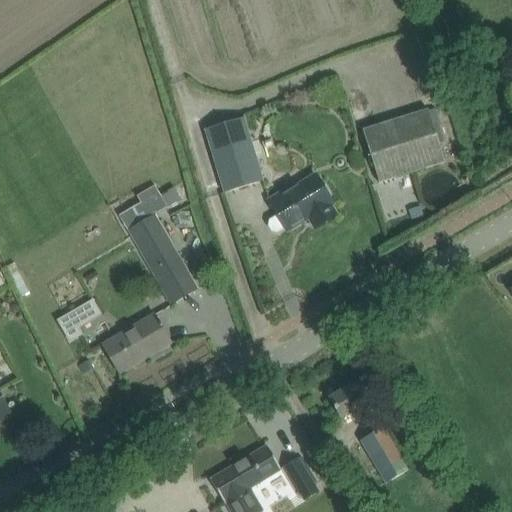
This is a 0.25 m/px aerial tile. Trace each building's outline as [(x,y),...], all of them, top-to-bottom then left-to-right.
[(381,90),(368,95),(372,108),(386,103),(381,90)] [(445,162),(428,111),(363,131),(379,183),(445,162)] [(204,132),(225,194),(265,180),(244,118),(204,132)] [(270,220),(269,226),(272,231),(278,233),(285,228),(287,231),(308,219),(314,229),(337,215),(330,205),(332,204),(322,187),(316,176),(270,203),(278,216),(270,220)] [(167,208),(155,186),(136,197),(140,204),(118,216),(170,307),(199,290),(155,215),(167,208)] [(420,207),(408,211),(411,220),(423,216),(420,207)] [(103,344),(120,374),(171,344),(153,315),(103,344)] [(106,339),(113,327),(101,321),(94,332),(106,339)] [(447,376),(470,362),(484,384),(496,377),(470,333),(458,340),(455,335),(431,350),(437,361),(426,367),(435,382),(427,387),(435,401),(455,389),(447,376)] [(361,422),(375,414),(368,403),(369,403),(357,383),(329,399),(341,419),(355,411),(361,422)] [(0,416),(9,411),(0,396),(0,416)] [(383,428),(360,442),(385,485),(409,471),(383,428)] [(234,467),(211,480),(230,511),(262,511),(263,511),(249,488),(280,470),(277,464),(267,447),(234,467)] [(283,468),(300,495),(315,485),(299,459),(283,468)]
